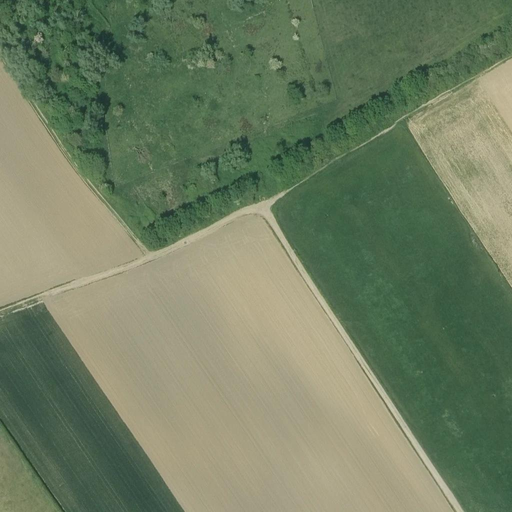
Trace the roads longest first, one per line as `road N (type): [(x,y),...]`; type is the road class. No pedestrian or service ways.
road 1 (track): [(0,311),(261,208),(511,61)]
road 2 (track): [(459,511),(261,208)]
